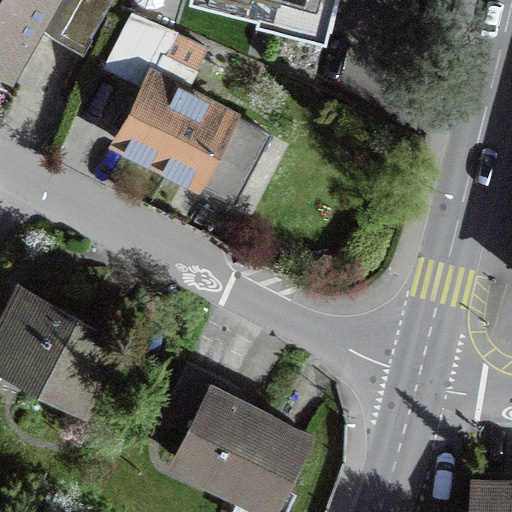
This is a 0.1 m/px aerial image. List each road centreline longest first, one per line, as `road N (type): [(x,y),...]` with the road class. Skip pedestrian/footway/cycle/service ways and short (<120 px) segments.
road 1 (residential): [(0,163),(417,379)]
road 2 (tertiary): [(417,379),(511,1)]
road 3 (tertiary): [(377,511),(417,379)]
